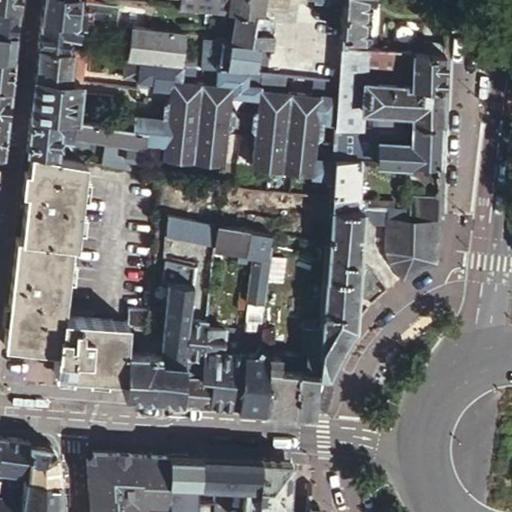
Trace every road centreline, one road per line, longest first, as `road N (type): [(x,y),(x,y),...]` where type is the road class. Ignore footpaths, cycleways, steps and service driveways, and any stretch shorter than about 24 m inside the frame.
road 1 (primary): [(511,103),(477,360)]
road 2 (tertiary): [(72,419),(300,436)]
road 3 (residential): [(29,0),(0,225)]
road 4 (tertiary): [(300,436),(419,453)]
